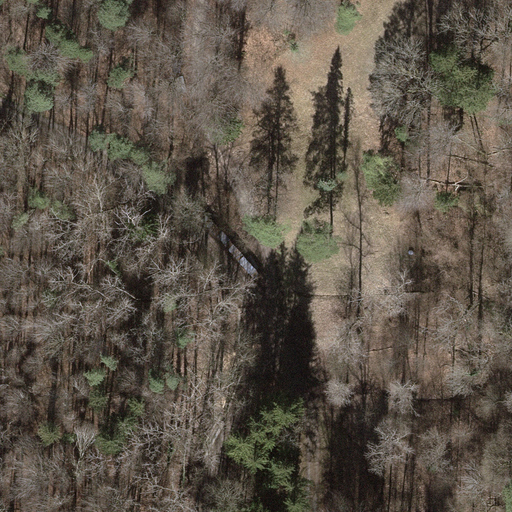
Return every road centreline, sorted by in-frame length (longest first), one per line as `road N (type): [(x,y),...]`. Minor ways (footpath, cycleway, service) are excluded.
road 1 (track): [(0,102),(122,165),(217,246),(276,330),(197,511)]
road 2 (track): [(310,511),(307,394),(276,330),(265,246),(202,114),(196,40),(204,0)]
